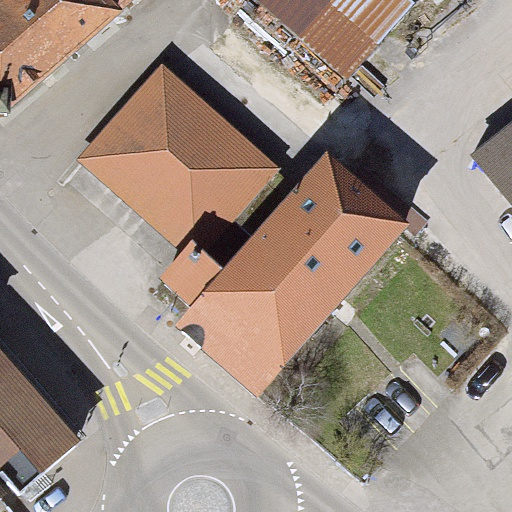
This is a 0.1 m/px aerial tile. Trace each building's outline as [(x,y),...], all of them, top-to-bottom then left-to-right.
[(28,0),(0,23),(0,113),(138,0),(28,0)] [(249,0),(342,80),(411,0),(249,0)] [(145,289),(256,384),(389,231),(310,163),(291,185),(166,76),(84,171),(177,252),(145,289)] [(511,131),(465,168),(511,227),(511,131)] [(90,447),(0,345),(0,511),(9,511),(30,495),(90,447)]
